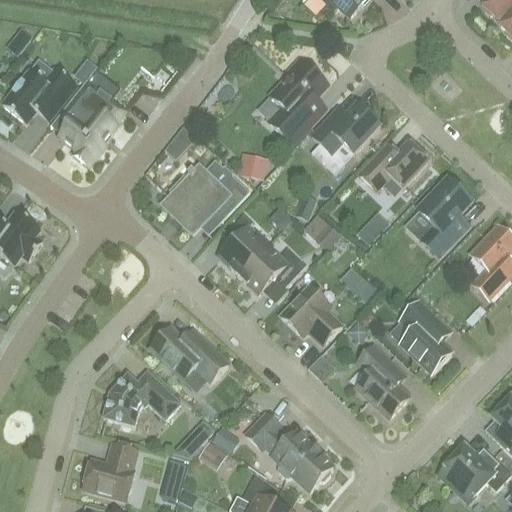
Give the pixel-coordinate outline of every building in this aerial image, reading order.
[(320,0),(328,7),(331,4),(350,22),(371,1),(370,0),(320,0)] [(511,14),(511,0),(489,0),(482,9),(484,11),(484,15),(490,20),(493,20),(500,26),(498,28),(499,29),(511,14)] [(511,14),(499,29),(506,36),(506,39),(511,44),(511,14)] [(281,111),(268,125),(274,131),(292,149),(313,128),(324,116),(325,114),(324,113),(314,104),(328,89),(318,80),(314,80),(299,65),(288,77),(291,80),(271,101),(281,111)] [(48,126),(61,110),(76,91),(55,74),(45,87),(31,76),(3,111),(26,129),(35,116),(48,126)] [(124,116),(86,86),(59,121),(70,129),(60,142),(77,156),(74,160),(89,172),(106,150),(103,148),(117,131),(114,129),(124,116)] [(347,121),(338,112),(311,141),(332,160),(343,148),(354,159),(381,131),(371,122),(374,119),(362,108),(360,111),(358,109),(347,121)] [(388,149),(388,150),(359,180),(376,196),(390,181),(403,193),(429,166),(421,158),(422,155),(415,148),(412,150),(409,147),(398,159),(388,149)] [(266,164),(240,159),(236,179),(262,184),(266,164)] [(212,216),(222,225),(246,200),(235,190),(227,199),(198,171),(194,176),(191,173),(187,177),(190,180),(186,185),(182,181),(170,195),(173,198),(162,209),(192,237),(212,216)] [(448,232),(472,207),(449,185),(418,216),(433,230),(420,243),(440,262),(459,243),(448,232)] [(17,218),(7,231),(0,225),(0,260),(13,271),(22,260),(29,265),(43,247),(35,241),(40,235),(17,218)] [(238,281),(267,251),(248,233),(253,228),(243,219),(223,240),(223,241),(227,237),(235,245),(218,262),(238,281)] [(511,267),(510,265),(511,262),(511,244),(498,232),(471,261),(486,275),(473,289),(489,305),(511,280),(511,267)] [(339,258),(348,242),(336,235),(327,251),(339,258)] [(267,251),(238,281),(258,300),(262,295),(274,282),(285,292),(305,270),(287,254),(279,262),(267,251)] [(325,348),(341,331),(326,317),(330,312),(309,292),(302,298),(300,296),(291,306),(292,308),(280,321),(302,342),(307,336),(313,336),(325,348)] [(412,337),(401,349),(431,379),(451,358),(437,345),(446,335),(447,334),(445,333),(439,328),(438,327),(435,323),(418,307),(400,325),(402,327),(412,337)] [(183,345),(171,333),(151,354),(183,385),(195,372),(210,386),(228,368),(193,335),(183,345)] [(389,424),(409,402),(396,391),(405,382),(373,351),(357,369),(369,380),(356,393),(389,424)] [(328,361),(315,374),(329,387),(342,374),(328,361)] [(180,408),(162,391),(146,375),(135,386),(127,378),(112,394),(114,395),(110,402),(108,402),(103,423),(134,431),(135,429),(139,413),(142,409),(144,411),(148,408),(165,424),(180,408)] [(511,401),(492,423),(495,425),(502,432),(493,443),(500,449),(511,460),(511,401)] [(333,472),(320,459),(321,458),(310,447),(308,449),(295,436),(285,447),(276,438),(281,433),(266,419),(246,440),(261,454),(265,450),(274,459),(272,461),(281,469),(278,472),(278,476),(285,483),(289,483),(292,480),(310,496),(319,486),(324,486),(330,479),(330,475),(333,472)] [(206,425),(192,439),(203,450),(217,436),(206,425)] [(220,440),(206,464),(224,475),(238,451),(220,440)] [(92,465),(84,495),(126,506),(134,477),(132,476),(137,456),(112,449),(108,464),(111,464),(110,470),(92,465)] [(465,452),(439,479),(469,508),(488,488),(497,496),(511,479),(490,459),(483,453),(475,461),(467,454),(465,452)] [(251,511),(280,511),(274,509),(279,498),(254,481),(242,504),(253,510),(251,511)]
